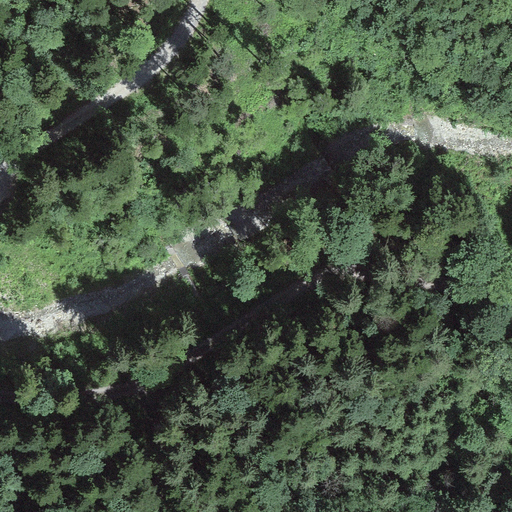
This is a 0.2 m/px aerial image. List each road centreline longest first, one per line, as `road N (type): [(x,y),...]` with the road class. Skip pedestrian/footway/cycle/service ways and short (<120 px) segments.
road 1 (track): [(0,396),(68,398),(138,381),(359,271),(427,273),(511,303)]
road 2 (track): [(204,0),(182,43),(127,94),(0,171)]
road 3 (track): [(138,381),(162,496),(176,511)]
